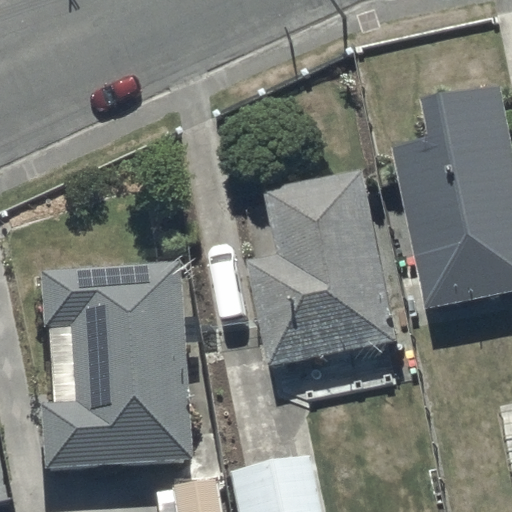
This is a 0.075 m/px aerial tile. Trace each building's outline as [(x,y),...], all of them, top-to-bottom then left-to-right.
[(422,268),(432,321),(511,305),(511,104),(510,96),(430,112),(438,151),(400,159),(407,195),(383,200),(398,273),(422,268)] [(254,271),(275,378),(404,353),(371,182),(270,201),(283,265),(254,271)] [(37,415),(43,485),(191,473),(182,359),(196,358),(194,330),(182,331),(177,275),(39,287),(44,344),(47,344),(53,414),(37,415)] [(511,479),(511,478),(511,416),(500,419),(511,479)] [(228,483),(233,511),(315,511),(307,467),(228,483)] [(220,511),(219,493),(173,498),(173,501),(159,503),(160,511),(220,511)]
